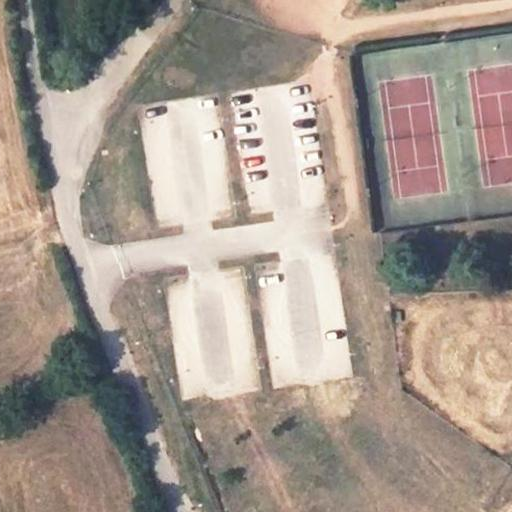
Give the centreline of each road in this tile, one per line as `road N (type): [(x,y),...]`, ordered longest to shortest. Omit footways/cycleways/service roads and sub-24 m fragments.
road 1 (residential): [(181,511),(81,266),(60,193),(69,136),(100,83),(172,0)]
road 2 (track): [(60,193),(22,0)]
